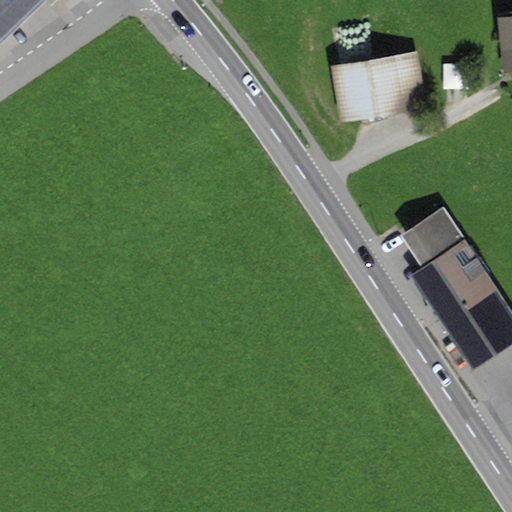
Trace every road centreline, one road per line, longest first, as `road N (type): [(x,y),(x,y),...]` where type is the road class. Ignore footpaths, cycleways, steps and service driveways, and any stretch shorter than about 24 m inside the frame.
road 1 (secondary): [(164,0),(311,192),(511,494)]
road 2 (residential): [(119,0),(0,85)]
